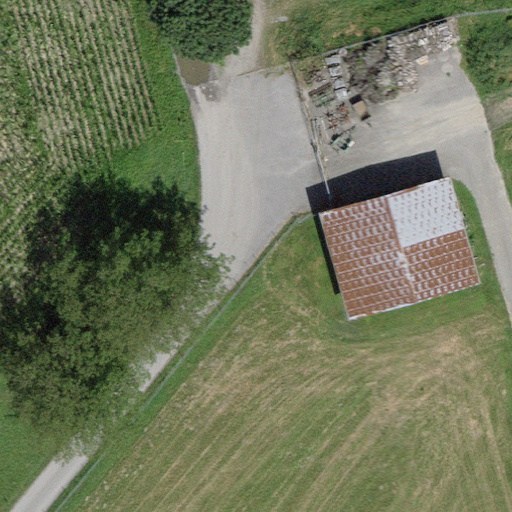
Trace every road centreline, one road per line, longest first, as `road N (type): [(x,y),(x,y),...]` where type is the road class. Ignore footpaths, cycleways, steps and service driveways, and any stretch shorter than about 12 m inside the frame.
road 1 (unclassified): [(21,511),(262,218)]
road 2 (track): [(262,218),(187,0)]
